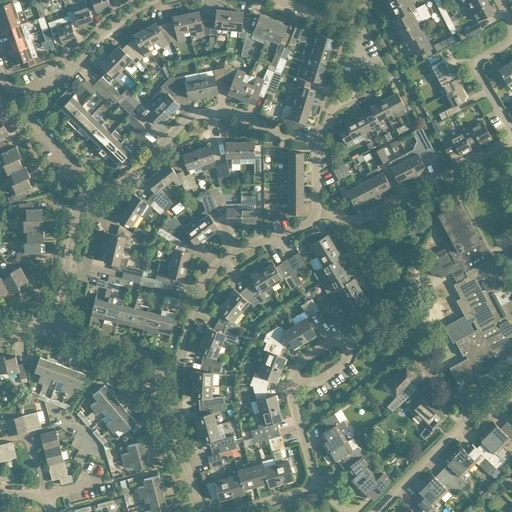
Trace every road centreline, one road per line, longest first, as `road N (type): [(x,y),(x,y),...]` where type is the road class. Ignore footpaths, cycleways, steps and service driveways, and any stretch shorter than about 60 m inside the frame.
road 1 (residential): [(88,190),(125,179),(193,114),(223,109),(315,141)]
road 2 (residential): [(145,386),(176,357),(213,265),(309,224),(316,213)]
road 3 (residential): [(20,90),(66,71),(119,19),(153,0)]
road 4 (residential): [(56,329),(75,210),(88,190)]
road 5 (residential): [(315,141),(329,110),(352,92),(361,43),(352,18)]
road 6 (residential): [(145,386),(201,511)]
road 7 (residential): [(374,511),(473,417)]
road 8 (residential): [(440,176),(359,219),(316,213)]
road 9 (residential): [(88,190),(20,90)]
road 10 (residential): [(511,130),(475,64),(511,39)]
